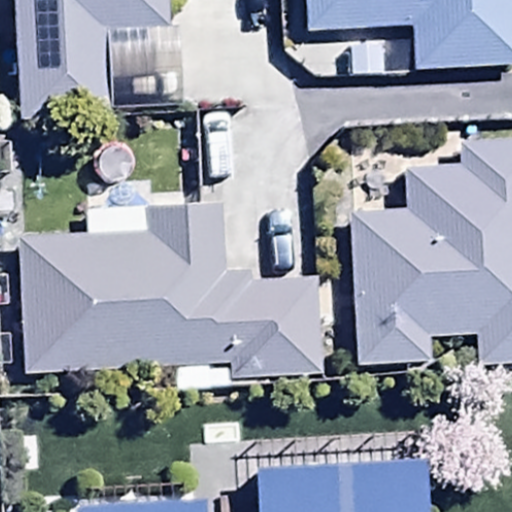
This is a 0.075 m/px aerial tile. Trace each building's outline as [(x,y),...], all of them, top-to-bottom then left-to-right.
[(6,0),(13,123),(100,119),(96,35),(166,32),(164,0),(6,0)] [(511,0),(297,0),(299,37),(402,34),(403,76),(511,72),(511,0)] [(402,214),(342,218),(351,371),(425,367),(424,346),(468,343),(470,372),(511,369),(511,148),(455,152),(456,171),(400,174),(402,214)] [(83,244),(15,245),(17,378),(187,375),(187,392),(213,391),(212,373),(223,373),(223,384),(316,383),(314,286),(246,287),(245,276),(219,276),(218,212),(148,213),(147,187),(82,188),(83,244)] [(419,511),(418,465),(248,471),(249,511),(197,511),(196,496),(69,501),(69,511),(419,511)]
